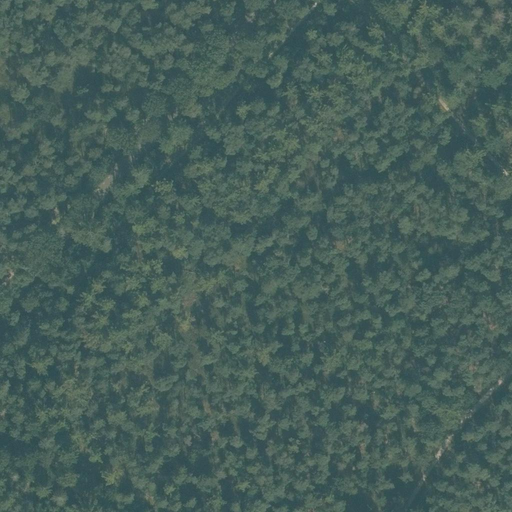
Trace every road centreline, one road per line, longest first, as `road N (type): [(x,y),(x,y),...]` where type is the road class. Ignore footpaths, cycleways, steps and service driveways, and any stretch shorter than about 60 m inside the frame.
road 1 (secondary): [(0,308),(275,0)]
road 2 (track): [(511,179),(357,0)]
road 3 (track): [(407,511),(511,373)]
